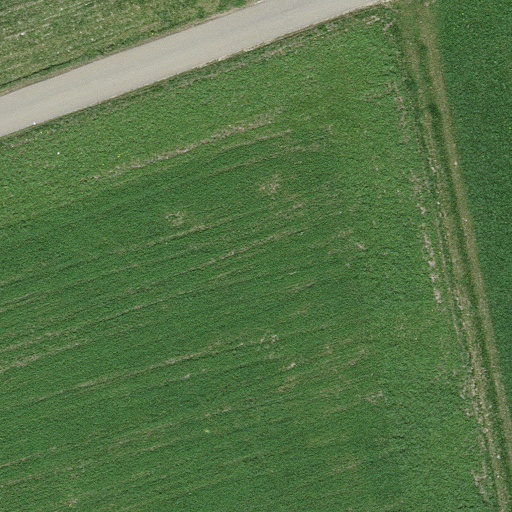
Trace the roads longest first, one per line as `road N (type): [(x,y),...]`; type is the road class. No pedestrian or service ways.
road 1 (track): [(511,505),(405,0)]
road 2 (unclassified): [(355,0),(0,128)]
